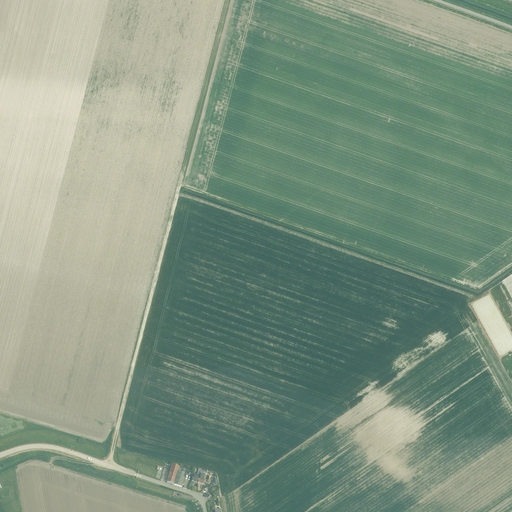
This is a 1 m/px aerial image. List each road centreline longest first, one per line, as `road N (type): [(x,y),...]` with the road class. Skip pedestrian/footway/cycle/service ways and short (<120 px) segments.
road 1 (track): [(108,465),(228,0)]
road 2 (unclassified): [(137,475),(59,448),(0,455)]
